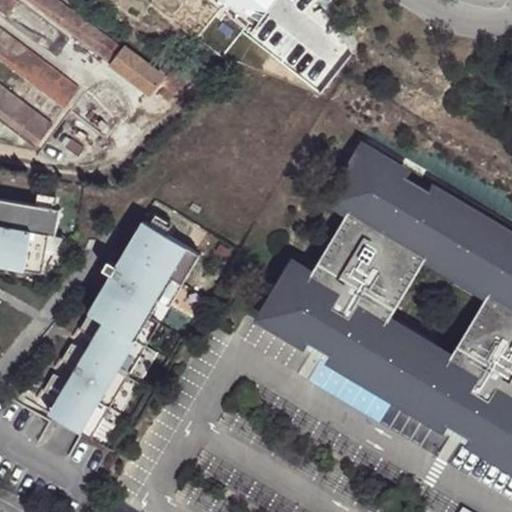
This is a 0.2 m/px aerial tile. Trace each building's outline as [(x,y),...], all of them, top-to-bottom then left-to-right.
[(18,5),(11,0),(0,0),(0,11),(7,18),(18,5)] [(57,0),(18,0),(150,99),(165,81),(167,78),(125,45),(122,49),(57,0)] [(0,59),(65,109),(77,95),(0,36),(0,59)] [(167,78),(165,81),(169,85),(160,95),(169,103),(191,79),(177,66),(167,78)] [(0,112),(41,143),(54,126),(0,85),(0,112)] [(404,174),(360,149),(330,200),(346,210),(309,275),(292,265),(262,317),(306,343),(307,341),(330,355),(329,356),(445,425),(447,423),(470,437),(469,439),(511,464),(511,237),(427,188),(426,190),(403,176),(404,174)] [(0,269),(36,277),(44,240),(50,241),(56,215),(0,203),(0,269)] [(182,283),(199,253),(143,220),(116,265),(108,260),(103,268),(112,274),(79,329),(94,338),(87,351),(71,342),(61,360),(77,368),(69,381),(54,373),(44,390),(58,399),(66,404),(58,418),(92,437),(146,345),(136,339),(149,316),(159,299),(172,277),(182,283)] [(50,241),(44,240),(36,277),(60,241),(50,241)] [(172,277),(159,299),(169,305),(182,283),(172,277)] [(149,316),(136,339),(146,345),(159,322),(149,316)] [(58,399),(50,413),(58,418),(66,404),(58,399)]
